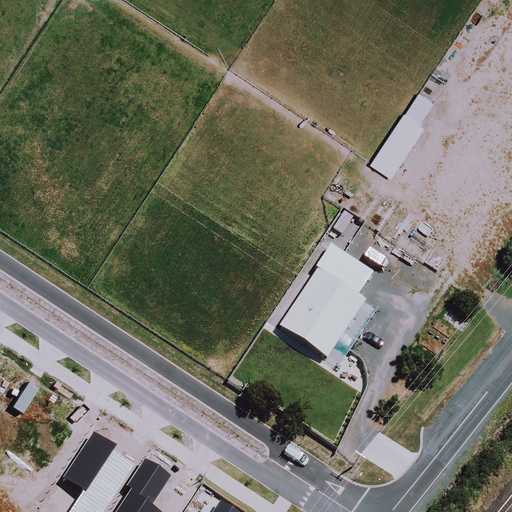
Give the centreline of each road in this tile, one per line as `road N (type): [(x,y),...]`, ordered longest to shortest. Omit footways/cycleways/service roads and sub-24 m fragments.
road 1 (residential): [(0,260),(272,440),(283,468)]
road 2 (residential): [(283,468),(253,467),(0,300)]
road 3 (residential): [(386,511),(511,359)]
